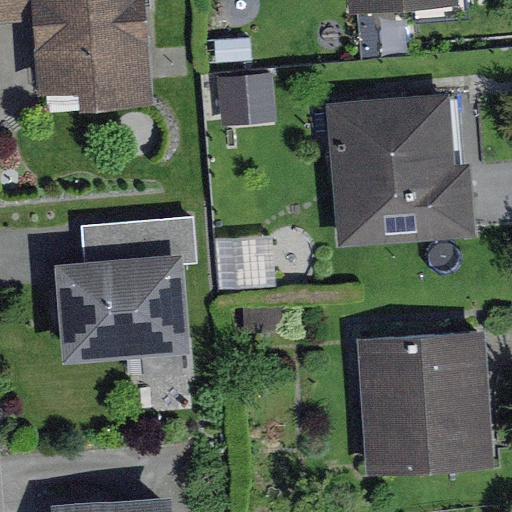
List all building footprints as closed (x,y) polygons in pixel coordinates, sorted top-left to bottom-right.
[(168,96),(158,0),(0,0),(0,19),(42,17),(49,87),(90,85),(91,101),(168,96)] [(374,0),(375,9),(461,6),(460,0),(374,0)] [(471,86),(339,97),(350,246),(485,234),(471,86)] [(195,245),(66,255),(73,353),(204,344),(195,245)] [(495,326),(371,333),(378,465),(503,457),(495,326)] [(184,511),(183,489),(64,499),(64,511),(184,511)]
